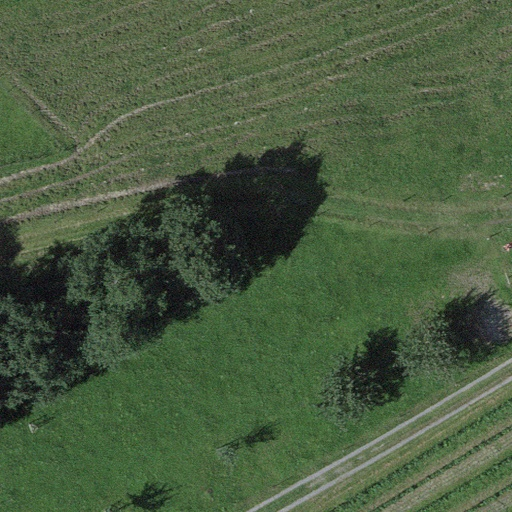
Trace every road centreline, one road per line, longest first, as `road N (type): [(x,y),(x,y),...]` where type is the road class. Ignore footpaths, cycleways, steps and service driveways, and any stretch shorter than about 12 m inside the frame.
road 1 (track): [(0,257),(253,196),(511,216)]
road 2 (track): [(511,375),(274,511)]
